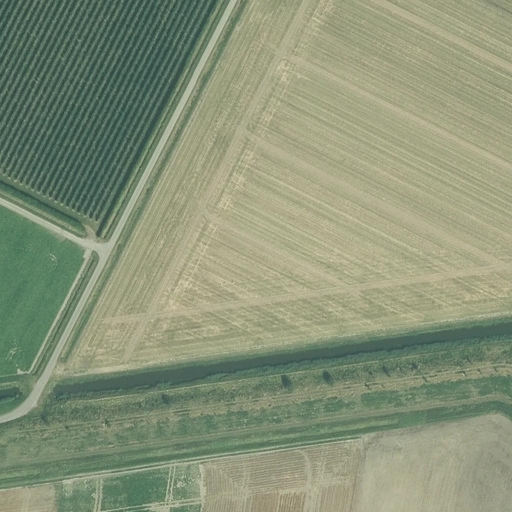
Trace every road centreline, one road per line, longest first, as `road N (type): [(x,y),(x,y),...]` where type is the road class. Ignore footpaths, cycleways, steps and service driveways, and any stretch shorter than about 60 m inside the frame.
road 1 (track): [(511,402),(501,393),(426,402),(0,468)]
road 2 (unclassified): [(105,252),(233,0)]
road 3 (unclassified): [(0,421),(25,408),(41,383),(105,252)]
